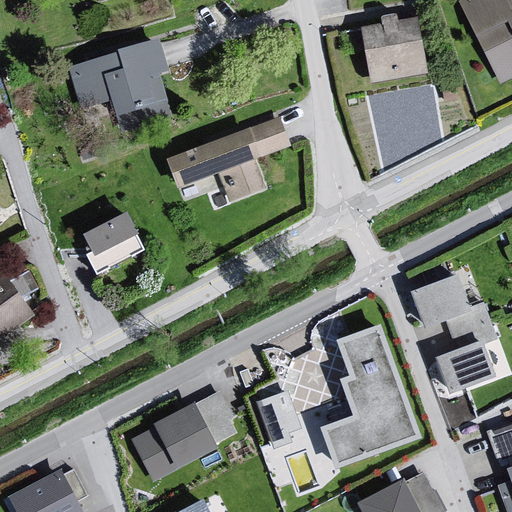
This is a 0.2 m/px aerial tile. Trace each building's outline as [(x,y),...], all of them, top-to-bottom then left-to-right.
[(511,0),(472,0),(459,7),(484,57),(503,48),(511,61),(511,0)] [(427,79),(418,23),(397,25),(394,18),(385,19),(379,22),(381,29),(362,32),(369,90),(427,79)] [(158,46),(115,57),(120,74),(102,78),(108,105),(120,135),(170,121),(161,77),(168,75),(158,46)] [(120,74),(115,57),(65,71),(80,113),(108,105),(102,78),(120,74)] [(280,121),(167,163),(175,191),(217,177),(231,209),(268,194),(257,166),(291,152),(280,121)] [(123,219),(80,240),(86,261),(97,280),(141,253),(123,219)] [(3,276),(0,279),(0,345),(35,319),(3,276)] [(459,277),(409,297),(425,333),(446,323),(453,340),(469,335),(477,346),(435,361),(448,403),(494,384),(481,349),(506,342),(502,332),(494,333),(485,308),(469,312),(459,277)] [(379,329),(335,345),(347,379),(337,383),(351,420),(319,431),(333,471),(422,444),(379,329)] [(288,385),(255,397),(270,437),(302,425),(288,385)] [(196,401),(193,396),(152,419),(155,424),(130,437),(152,479),(237,432),(229,418),(234,415),(219,388),(196,401)] [(511,511),(511,426),(484,434),(501,487),(495,488),(503,511),(511,511)] [(63,470),(60,464),(7,492),(17,511),(83,511),(84,511),(78,500),(88,495),(73,465),(63,470)] [(400,482),(356,508),(357,511),(440,511),(421,477),(403,488),(400,482)] [(210,511),(201,494),(165,511),(210,511)]
